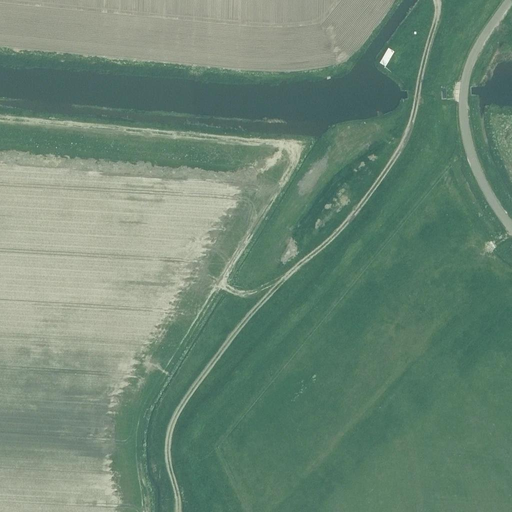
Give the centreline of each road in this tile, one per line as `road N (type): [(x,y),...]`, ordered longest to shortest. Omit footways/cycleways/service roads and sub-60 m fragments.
road 1 (track): [(214,286),(230,293),(269,282),(329,243),(364,207),(419,111),(437,0)]
road 2 (unclassified): [(511,229),(470,160),(462,111),(476,45),(507,0)]
